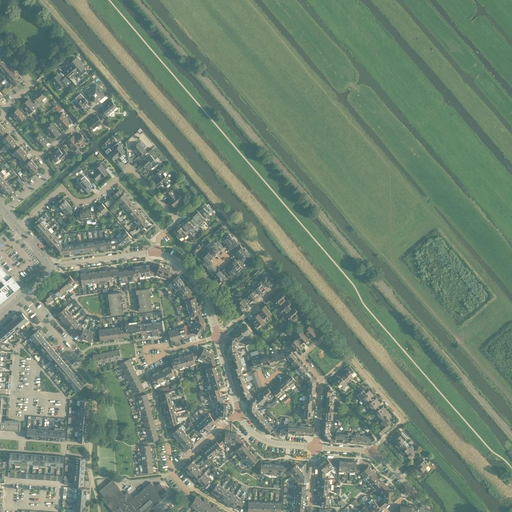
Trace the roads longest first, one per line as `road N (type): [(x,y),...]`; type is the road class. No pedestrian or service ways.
road 1 (residential): [(371,451),(402,418),(349,358),(320,380)]
road 2 (residential): [(320,380),(302,359),(326,332),(282,281)]
road 3 (residential): [(118,176),(86,201),(59,188),(21,231)]
